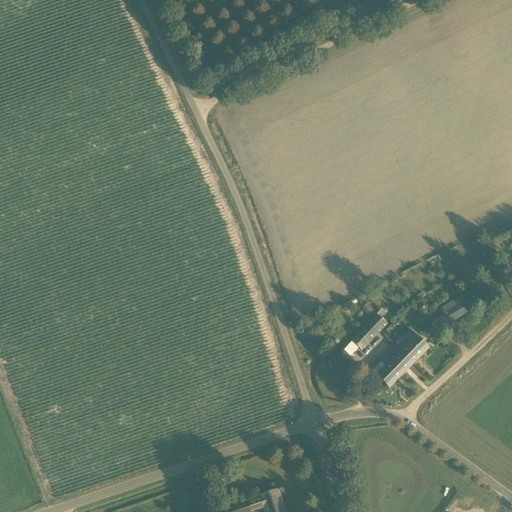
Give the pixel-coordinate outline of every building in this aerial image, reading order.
[(472,308),(466,299),(445,313),(446,314),(452,322),(472,308)] [(368,304),(362,308),(367,316),(373,312),(368,304)] [(362,352),(388,325),(382,320),(377,315),(351,342),(362,352)] [(412,365),(428,349),(409,330),(402,337),(406,342),(398,350),(412,365)] [(389,389),(412,365),(398,350),(394,345),(379,361),(380,362),(385,366),(376,376),(389,389)] [(282,504),(278,490),(259,496),(260,499),(247,503),(246,500),(222,507),(223,511),(250,511),(263,508),(264,511),(282,511),(280,505),(282,504)] [(483,505),(486,500),(475,493),(472,497),(483,505)]
